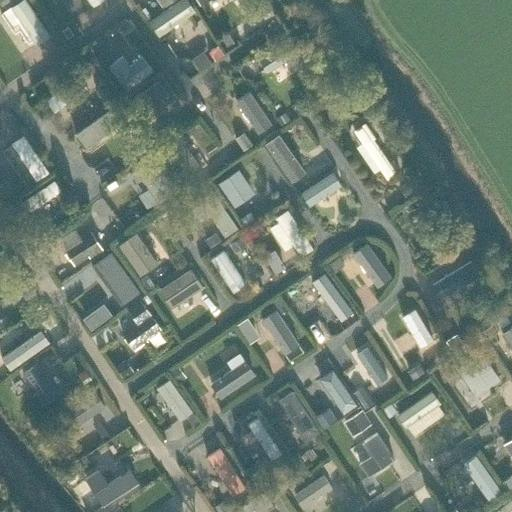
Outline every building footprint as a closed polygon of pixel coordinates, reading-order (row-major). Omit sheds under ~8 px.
[(34,0),(10,0),(5,3),(39,52),(60,37),(34,0)] [(79,0),(86,10),(100,0),(79,0)] [(164,34),(197,10),(189,0),(177,0),(152,18),(164,34)] [(206,0),(215,13),(232,2),(230,0),(206,0)] [(65,39),(72,35),(67,27),(61,31),(65,39)] [(220,37),(226,46),(233,41),(227,32),(220,37)] [(304,33),(278,50),(298,81),(324,64),(304,33)] [(224,54),(217,45),(208,51),(214,61),(224,54)] [(106,49),(98,55),(105,65),(114,59),(106,49)] [(121,96),(147,77),(136,63),(122,73),(113,61),(102,70),(121,96)] [(84,78),(96,70),(90,62),(78,70),(84,78)] [(47,121),(81,95),(70,82),(37,107),(47,121)] [(162,105),(149,86),(129,100),(142,119),(162,105)] [(267,129),(246,98),(230,109),(251,140),(267,129)] [(276,118),(281,125),(290,119),(284,112),(276,118)] [(78,157),(103,140),(92,124),(67,141),(78,157)] [(165,125),(156,132),(160,139),(170,132),(165,125)] [(307,169),(280,130),(264,141),(291,180),(307,169)] [(243,132),(234,138),(242,150),(251,144),(243,132)] [(393,178),(366,139),(353,147),(381,187),(393,178)] [(141,142),(134,147),(140,156),(148,151),(141,142)] [(201,178),(178,142),(164,151),(188,187),(201,178)] [(0,179),(28,160),(18,147),(0,159),(0,179)] [(229,201),(266,175),(256,160),(219,185),(229,201)] [(340,181),(333,170),(317,180),(299,192),(307,204),(340,181)] [(120,212),(142,194),(126,174),(104,191),(120,212)] [(15,194),(6,180),(0,184),(0,191),(6,201),(15,194)] [(398,187),(406,198),(414,192),(406,181),(398,187)] [(236,220),(217,191),(201,201),(221,230),(236,220)] [(27,229),(58,206),(48,192),(17,215),(27,229)] [(441,235),(418,201),(402,211),(425,245),(441,235)] [(311,244),(288,209),(272,220),(294,255),(311,244)] [(244,225),(255,218),(250,211),(239,218),(244,225)] [(105,243),(93,225),(62,245),(74,263),(105,243)] [(160,263),(137,232),(122,242),(145,274),(160,263)] [(205,239),(210,247),(221,240),(215,232),(205,239)] [(230,244),(235,251),(246,245),(240,237),(230,244)] [(450,253),(441,241),(433,246),(442,259),(450,253)] [(388,281),(364,246),(344,260),(369,295),(388,281)] [(248,281),(225,248),(211,257),(234,291),(248,281)] [(140,290),(112,251),(99,261),(127,300),(140,290)] [(270,261),(277,272),(285,267),(278,256),(270,261)] [(338,257),(329,263),(334,271),(344,264),(338,257)] [(478,281),(468,266),(430,291),(439,306),(478,281)] [(170,306),(203,283),(192,267),(159,290),(170,306)] [(343,319),(317,285),(301,297),(326,331),(343,319)] [(281,301),(274,306),(281,315),(288,311),(281,301)] [(433,341),(414,313),(402,322),(421,349),(433,341)] [(301,349),(277,314),(259,326),(283,361),(301,349)] [(236,325),(242,333),(252,327),(246,318),(236,325)] [(127,357),(154,336),(141,319),(114,339),(127,357)] [(492,325),(480,332),(485,339),(496,332),(492,325)] [(511,326),(498,336),(511,354),(511,326)] [(47,340),(39,328),(11,347),(19,359),(47,340)] [(461,342),(456,334),(445,341),(450,349),(461,342)] [(479,338),(465,347),(471,356),(485,346),(479,338)] [(391,373),(369,342),(354,353),(376,384),(391,373)] [(501,380),(483,352),(458,368),(476,396),(501,380)] [(209,379),(221,397),(256,375),(244,356),(209,379)] [(134,372),(125,359),(115,366),(124,379),(134,372)] [(418,364),(407,371),(412,379),(423,372),(418,364)] [(55,392),(35,365),(25,373),(44,400),(55,392)] [(170,371),(178,381),(185,376),(177,366),(170,371)] [(84,369),(77,374),(83,383),(90,379),(84,369)] [(350,394),(333,369),(323,377),(339,401),(350,394)] [(192,406),(170,376),(156,386),(178,416),(192,406)] [(321,426),(294,386),(276,398),(303,438),(321,426)] [(354,391),(361,401),(366,407),(373,402),(361,386),(354,391)] [(399,408),(410,423),(441,401),(431,386),(399,408)] [(72,427),(104,405),(92,388),(60,411),(72,427)] [(390,403),(380,409),(384,417),(394,411),(390,403)] [(345,416),(354,430),(373,419),(364,405),(345,416)] [(328,408),(316,416),(324,428),(336,419),(328,408)] [(200,423),(193,413),(186,418),(194,427),(200,423)] [(283,449),(260,414),(247,423),(270,457),(283,449)] [(397,458),(379,431),(348,450),(366,478),(397,458)] [(221,444),(205,455),(230,491),(246,479),(221,444)] [(311,448),(300,455),(305,462),(316,455),(311,448)] [(478,452),(461,464),(482,494),(499,482),(489,468),(478,452)] [(323,464),(328,473),(336,467),(331,459),(323,464)] [(243,469),(250,479),(260,472),(254,462),(243,469)] [(111,498),(136,480),(125,466),(101,484),(111,498)] [(300,507),(331,485),(321,471),(290,492),(300,507)] [(511,487),(511,477),(511,476),(501,483),(507,491),(511,487)] [(228,511),(259,511),(276,501),(264,483),(226,508),(228,511)] [(435,511),(421,492),(405,503),(411,511),(435,511)] [(511,511),(511,494),(488,511),(511,511)]
